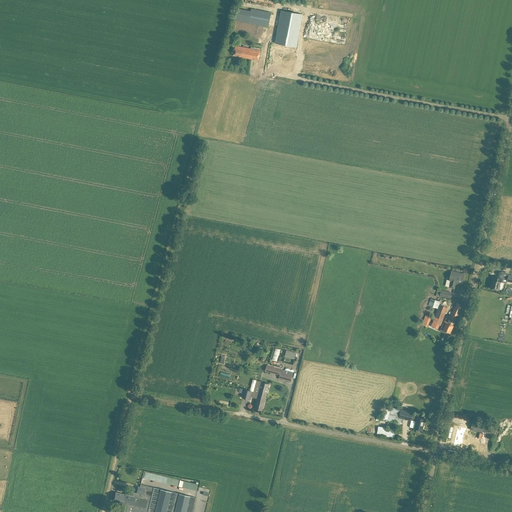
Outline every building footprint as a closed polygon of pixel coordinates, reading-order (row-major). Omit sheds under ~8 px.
[(266,39),(268,29),(271,12),(251,8),(251,11),(237,8),(235,20),(262,25),(262,28),(260,37),(266,39)] [(296,47),(297,42),(303,14),(281,10),(275,43),(296,47)] [(260,50),(235,46),(233,55),(259,60),(260,50)] [(264,62),(291,67),(293,54),(267,49),(264,62)] [(316,64),(315,71),(334,74),(336,65),(329,64),(329,63),(323,62),(322,66),(316,64)] [(464,274),(459,273),(452,271),(449,282),(450,282),(450,287),(454,288),(456,283),(462,285),(464,274)] [(503,279),(498,278),(493,277),(492,280),(493,280),(492,284),(491,283),(490,288),(500,290),(501,282),(502,283),(503,279)] [(430,306),(434,307),(435,307),(437,300),(431,298),(428,305),(430,306)] [(463,305),(458,303),(457,302),(447,323),(446,323),(443,329),(450,333),(463,305)] [(441,325),(447,307),(439,304),(433,322),(441,325)] [(427,327),(431,317),(426,315),(422,324),(427,327)] [(295,359),(297,352),(287,349),(285,356),(295,359)] [(294,372),(267,364),(265,371),(280,375),(279,378),(291,381),(294,372)] [(259,391),(267,393),(269,384),(256,380),(254,388),(253,388),(252,391),(258,393),(259,391)] [(247,390),(244,389),(242,398),(250,400),(251,397),(257,398),(254,408),(262,410),(267,393),(259,391),(258,393),(252,391),(247,390)] [(390,407),(390,408),(385,406),(382,417),(388,419),(387,421),(391,422),(392,419),(398,420),(398,422),(400,422),(400,418),(411,421),(411,420),(416,421),(414,428),(415,428),(414,431),(418,432),(418,429),(422,430),(425,419),(425,416),(421,415),(420,418),(412,416),(413,412),(390,407)] [(491,427),(484,425),(484,424),(472,422),(471,429),(482,432),(490,434),(490,433),(495,434),(496,430),(491,428),(491,427)] [(395,437),(396,428),(379,426),(378,435),(395,437)] [(455,436),(453,445),(459,446),(460,443),(462,443),(462,441),(461,441),(463,431),(464,431),(465,428),(462,427),(460,427),(459,430),(456,429),(455,436)] [(121,511),(193,511),(196,498),(171,492),(171,491),(160,489),(154,487),(153,490),(145,488),(138,486),(136,493),(138,493),(137,497),(125,494),(115,492),(113,501),(133,506),(132,510),(131,510),(130,511),(124,511),(122,511),(121,511)]
